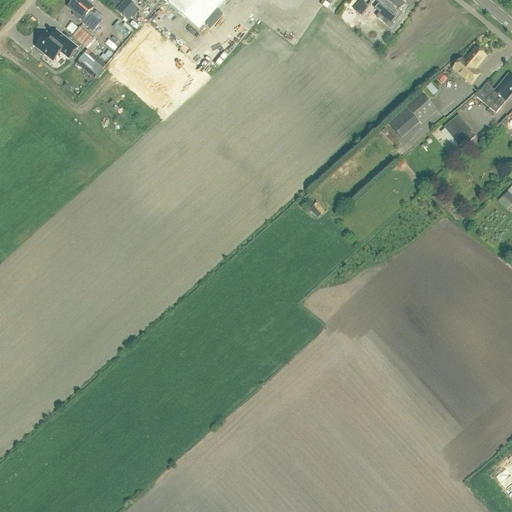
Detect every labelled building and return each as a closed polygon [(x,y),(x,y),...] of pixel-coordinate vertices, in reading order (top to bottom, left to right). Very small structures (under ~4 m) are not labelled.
[(73,17),(93,34),(101,24),(89,15),(94,9),(83,0),(75,0),(68,9),(75,15),(73,17)] [(124,0),(108,0),(118,9),(125,1),(124,0)] [(138,9),(127,0),(117,12),(127,21),(138,9)] [(173,0),(169,6),(199,32),(206,25),(211,30),(224,15),(218,11),(227,0),(173,0)] [(308,4),(311,0),(283,0),(296,9),(303,0),(308,4)] [(373,0),(379,5),(375,10),(385,18),(388,14),(395,21),(400,15),(398,13),(404,6),(397,0),(373,0)] [(361,17),(369,8),(361,1),(353,11),(355,12),(353,15),(359,20),(361,17)] [(122,21),(115,28),(127,39),(134,31),(122,21)] [(69,29),(75,34),(81,28),(75,23),(69,29)] [(83,27),(75,37),(92,50),(100,40),(83,27)] [(150,30),(116,68),(162,108),(195,70),(150,30)] [(47,35),(36,48),(54,62),(62,53),(70,59),(77,50),(58,34),(56,33),(51,39),(47,35)] [(475,71),(486,58),(476,49),(465,62),(462,60),(453,70),(471,86),(480,75),(475,71)] [(87,52),(79,68),(102,78),(109,62),(87,52)] [(59,86),(65,79),(54,70),(48,77),(48,78),(59,86)] [(442,76),(438,80),(442,84),(446,80),(442,76)] [(496,114),(503,106),(511,95),(511,78),(509,76),(495,93),(487,86),(477,98),(496,114)] [(436,112),(421,96),(406,109),(421,126),(436,112)] [(460,117),(445,130),(463,151),(478,138),(460,117)] [(511,189),(500,202),(507,209),(511,203),(511,189)]
